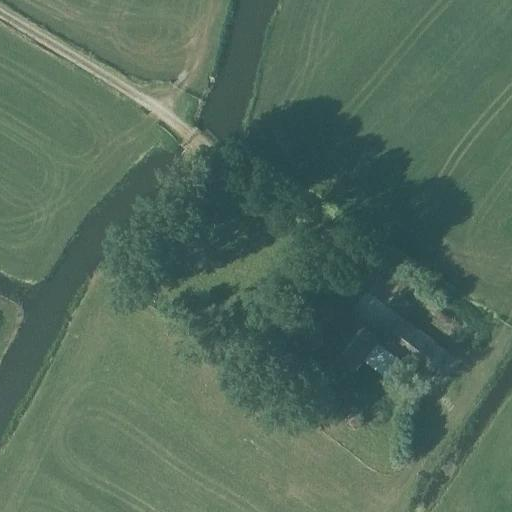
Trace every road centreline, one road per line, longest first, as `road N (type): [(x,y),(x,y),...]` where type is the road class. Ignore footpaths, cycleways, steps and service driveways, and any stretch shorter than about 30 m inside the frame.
road 1 (track): [(376,265),(221,162)]
road 2 (track): [(208,0),(201,49),(161,112)]
